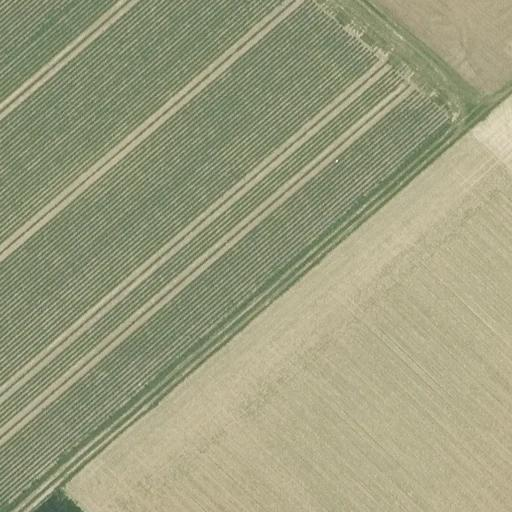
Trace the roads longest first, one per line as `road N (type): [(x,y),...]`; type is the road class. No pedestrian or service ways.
road 1 (track): [(511,89),(26,511)]
road 2 (track): [(362,0),(494,105)]
